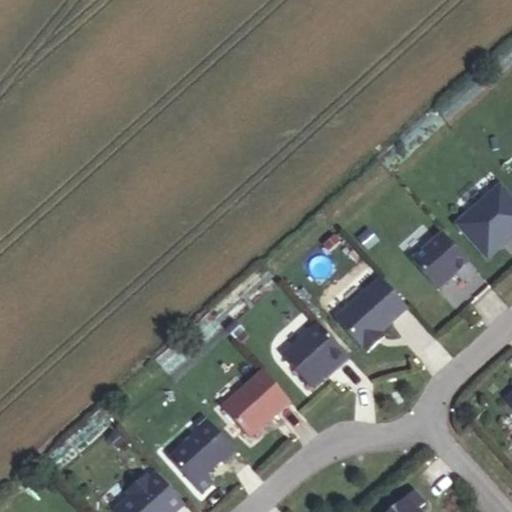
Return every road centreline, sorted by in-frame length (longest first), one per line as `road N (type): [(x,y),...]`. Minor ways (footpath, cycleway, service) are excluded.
road 1 (residential): [(418,411),(379,433),(319,449),(250,511)]
road 2 (residential): [(508,511),(418,411)]
road 3 (residential): [(511,324),(418,411)]
